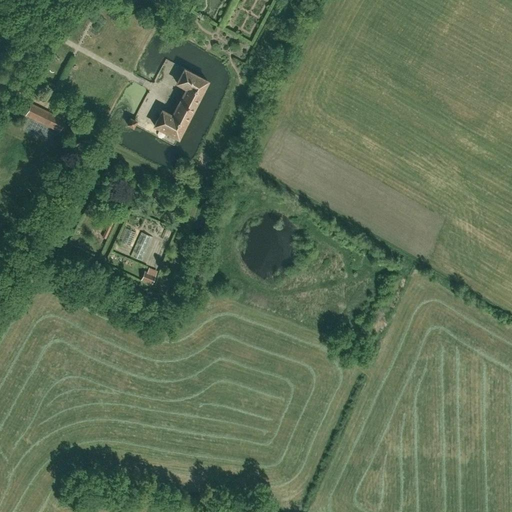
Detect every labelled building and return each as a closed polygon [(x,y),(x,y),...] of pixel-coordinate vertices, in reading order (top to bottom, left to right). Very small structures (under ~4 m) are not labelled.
[(154,124),(178,137),(208,83),(184,70),(176,84),(186,89),(172,115),(162,109),(154,124)] [(25,116),(60,132),(66,119),(31,103),(25,116)] [(135,125),(137,121),(133,120),(131,118),(128,124),(134,127),(135,125)] [(116,217),(112,215),(102,238),(106,239),(116,217)] [(152,237),(141,232),(131,256),(142,261),(152,237)] [(157,271),(149,268),(147,273),(144,272),(141,280),(152,285),(157,271)]
